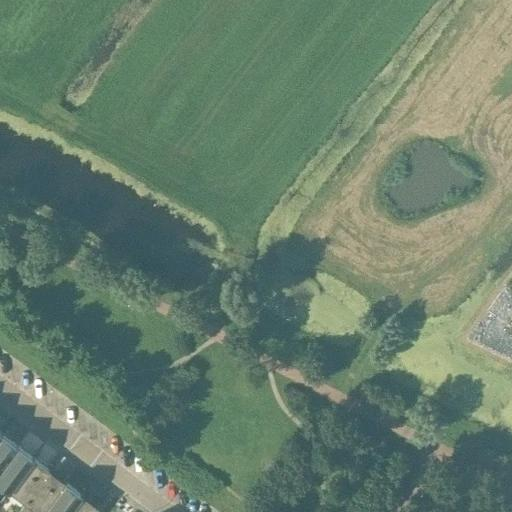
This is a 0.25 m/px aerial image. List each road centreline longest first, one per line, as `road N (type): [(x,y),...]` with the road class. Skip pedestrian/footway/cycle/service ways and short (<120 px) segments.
road 1 (track): [(342,400),(386,318),(511,178)]
road 2 (track): [(18,102),(247,225),(239,243)]
road 3 (residential): [(163,511),(0,389)]
road 4 (track): [(0,92),(18,102),(101,0)]
